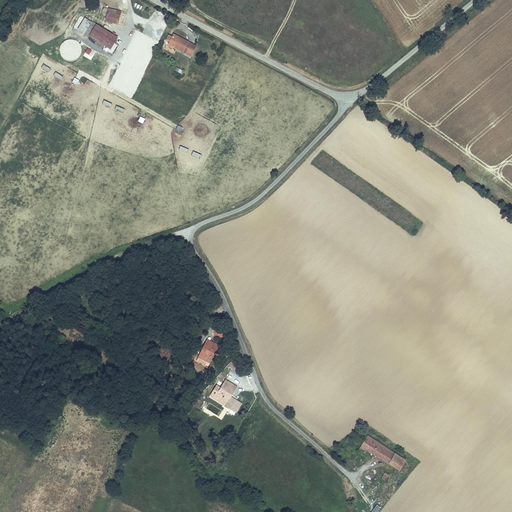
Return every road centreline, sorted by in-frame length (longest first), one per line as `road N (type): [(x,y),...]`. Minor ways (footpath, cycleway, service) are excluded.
road 1 (tertiary): [(475,0),(366,89),(345,96),(155,0)]
road 2 (track): [(194,226),(107,260),(0,324)]
